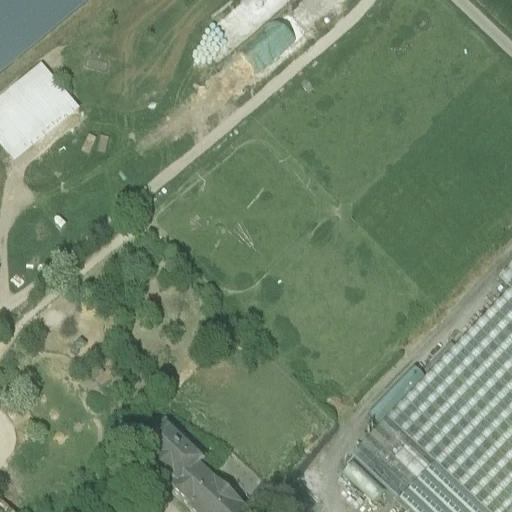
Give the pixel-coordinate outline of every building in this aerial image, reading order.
[(165,151),(348,0),(308,0),(149,132),(165,151)] [(79,116),(41,70),(0,103),(0,152),(14,170),(79,116)] [(511,269),(498,285),(509,295),(511,297),(511,269)] [(511,511),(511,297),(509,295),(351,463),(402,511),(511,511)] [(204,466),(166,429),(155,440),(160,444),(142,463),(175,494),(197,473),(204,466)] [(221,495),(214,488),(214,489),(197,473),(175,494),(171,498),(186,511),(239,511),(234,507),(238,503),(225,491),(221,495)]
